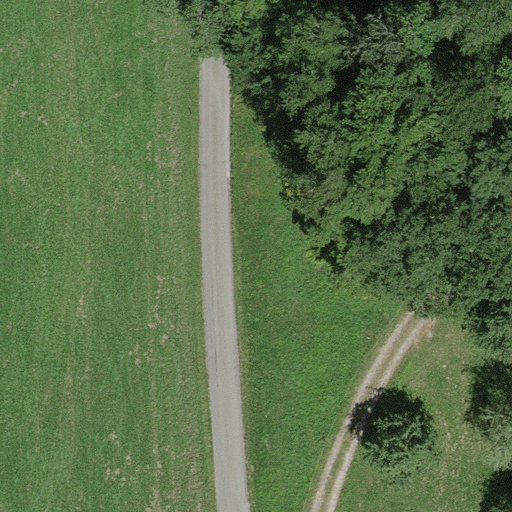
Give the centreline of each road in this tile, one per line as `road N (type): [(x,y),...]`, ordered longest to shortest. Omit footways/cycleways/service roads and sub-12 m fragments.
road 1 (residential): [(201,0),(232,511)]
road 2 (track): [(329,511),(374,379),(511,227)]
